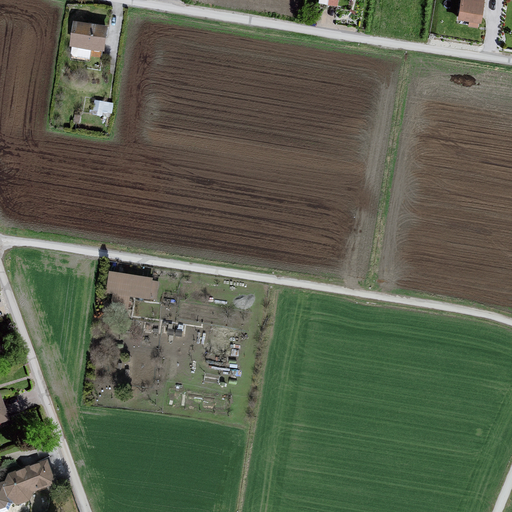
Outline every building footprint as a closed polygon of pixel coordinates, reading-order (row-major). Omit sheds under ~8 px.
[(459,0),(457,20),(469,22),(468,28),(478,30),(482,0),(459,0)] [(105,55),(109,29),(74,24),(70,50),(105,55)] [(114,104),(95,101),(93,116),(112,118),(114,104)] [(153,281),(109,274),(106,297),(112,298),(110,313),(127,315),(130,299),(150,302),(153,281)] [(8,477),(5,485),(0,486),(0,511),(5,510),(8,505),(11,506),(14,505),(18,507),(23,505),(25,506),(28,505),(35,492),(39,493),(43,493),(51,490),(53,487),(55,485),(55,481),(51,476),(48,464),(29,471),(29,469),(26,470),(25,473),(8,477)]
